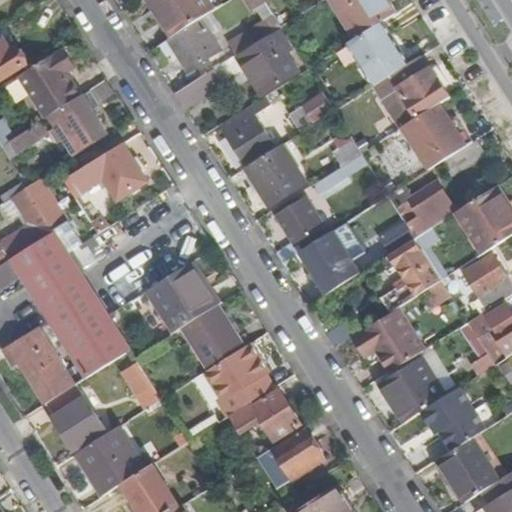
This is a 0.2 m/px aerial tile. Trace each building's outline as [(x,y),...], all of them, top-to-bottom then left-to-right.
[(148,0),(173,37),(203,18),(222,6),(218,0),(148,0)] [(264,0),(245,0),(253,12),(256,10),(257,11),(267,4),(264,0)] [(395,15),(386,0),(331,0),(356,39),(383,23),(395,15)] [(264,22),(275,15),(267,4),(257,11),(264,22)] [(213,13),(204,20),(214,35),(223,29),(213,13)] [(256,43),(282,27),(275,15),(264,22),(249,31),(256,43)] [(204,20),(203,18),(173,37),(170,39),(177,51),(189,70),(222,49),(213,35),(214,35),(204,20)] [(375,87),(410,65),(383,23),(356,39),(348,45),(375,87)] [(282,31),(239,58),(263,95),(300,72),(291,59),(285,59),(282,56),(293,49),(282,31)] [(238,55),(252,46),(245,36),(231,45),(238,55)] [(5,38),(0,41),(0,82),(28,64),(18,48),(13,51),(5,38)] [(170,39),(161,45),(168,57),(177,51),(170,39)] [(64,49),(59,52),(72,72),(77,69),(64,49)] [(59,52),(17,80),(43,121),(50,116),(81,97),(67,75),(72,72),(59,52)] [(375,87),(401,129),(421,116),(450,97),(431,67),(422,73),(416,61),(410,65),(375,87)] [(176,94),(186,110),(218,90),(208,74),(176,94)] [(50,116),(76,156),(109,135),(92,108),(100,103),(91,90),(81,97),(50,116)] [(292,115),(303,132),(336,112),(325,94),(292,115)] [(272,105),(267,96),(264,98),(221,125),(245,162),(272,145),(254,116),(272,105)] [(3,122),(0,124),(0,143),(2,147),(13,140),(10,135),(3,122)] [(22,127),(10,135),(13,140),(26,132),(22,127)] [(476,140),(443,161),(452,176),(486,154),(476,140)] [(334,154),(342,166),(362,153),(354,141),(334,154)] [(124,143),(75,175),(85,191),(104,179),(118,201),(148,182),(124,143)] [(305,182),(282,146),(230,178),(239,193),(257,183),(270,203),(305,182)] [(362,153),(342,166),(310,186),(317,197),(358,171),(362,178),(374,171),(362,153)] [(28,189),(55,230),(69,252),(83,243),(42,178),(28,187),(28,189)] [(416,237),(429,229),(454,213),(457,211),(438,181),(413,198),(406,185),(390,196),(406,221),(416,237)] [(511,211),(496,186),(457,211),(454,213),(482,256),(511,236),(511,211)] [(0,264),(55,230),(28,189),(4,204),(14,219),(23,213),(30,224),(0,243),(0,242),(0,264)] [(306,200),(279,216),(297,244),(323,228),(306,200)] [(416,237),(406,221),(384,235),(395,251),(416,237)] [(350,224),(341,230),(358,257),(367,251),(350,224)] [(429,229),(416,237),(423,248),(436,239),(429,229)] [(131,350),(109,315),(83,274),(69,252),(55,230),(0,264),(0,284),(19,272),(22,275),(88,378),(131,350)] [(298,253),(296,254),(323,296),(356,275),(330,233),(298,253)] [(395,251),(390,254),(391,256),(397,266),(407,281),(409,285),(398,292),(396,288),(382,297),(391,313),(443,280),(423,248),(416,237),(395,251)] [(83,243),(69,252),(83,274),(106,260),(92,238),(83,243)] [(296,254),(298,253),(292,244),(277,253),(283,262),(293,257),(296,254)] [(490,310),(511,296),(511,282),(493,254),(465,272),(490,310)] [(176,332),(184,327),(218,305),(201,279),(204,276),(195,261),(148,290),(176,332)] [(0,289),(22,275),(19,272),(0,284),(0,289)] [(407,281),(396,288),(398,292),(409,285),(407,281)] [(511,311),(507,304),(473,327),(490,353),(497,364),(511,354),(511,311)] [(218,305),(184,327),(211,369),(246,347),(219,305),(218,305)] [(379,348),(394,370),(426,350),(401,311),(358,338),(369,355),(379,348)] [(349,321),(329,333),(337,347),(357,334),(349,321)] [(485,356),(490,353),(473,327),(470,322),(466,325),(485,356)] [(22,366),(46,404),(75,386),(40,331),(11,349),(22,366)] [(232,414),(251,402),(270,390),(261,377),(270,371),(252,343),(246,347),(211,369),(206,372),(224,399),(229,406),(215,414),(220,422),(232,414)] [(22,366),(11,349),(3,354),(14,371),(22,366)] [(443,390),(454,383),(434,351),(423,359),(443,390)] [(490,353),(485,356),(475,362),(482,373),(497,364),(490,353)] [(405,422),(424,410),(458,389),(454,383),(443,390),(423,359),(422,358),(382,384),(405,422)] [(153,384),(138,361),(122,372),(136,394),(153,384)] [(215,405),(224,399),(206,372),(197,378),(202,385),(215,405)] [(197,388),(202,385),(197,378),(193,380),(197,388)] [(46,404),(77,454),(109,433),(78,384),(75,386),(46,404)] [(153,384),(136,394),(146,410),(162,399),(153,384)] [(475,438),(500,422),(486,401),(476,408),(462,386),(458,389),(424,410),(434,426),(440,422),(445,429),(457,448),(475,438)] [(251,402),(232,414),(241,430),(261,417),(275,440),(302,423),(280,391),(255,407),(251,402)] [(440,422),(434,426),(438,433),(445,429),(440,422)] [(77,454),(104,496),(123,484),(144,470),(146,469),(119,427),(109,433),(77,454)] [(326,460),(306,428),(274,448),(293,480),(326,460)] [(485,492),(502,481),(475,438),(457,448),(440,459),(468,503),(485,492)] [(293,480),(274,448),(260,457),(281,488),(293,480)] [(145,463),(148,468),(152,465),(161,459),(158,455),(145,463)] [(144,470),(171,511),(173,511),(180,508),(152,465),(148,468),(146,469),(144,470)] [(171,511),(144,470),(123,484),(140,511),(171,511)] [(479,511),(511,511),(511,474),(502,481),(485,492),(492,503),(480,511),(479,511)] [(349,511),(336,491),(302,511),(349,511)]
